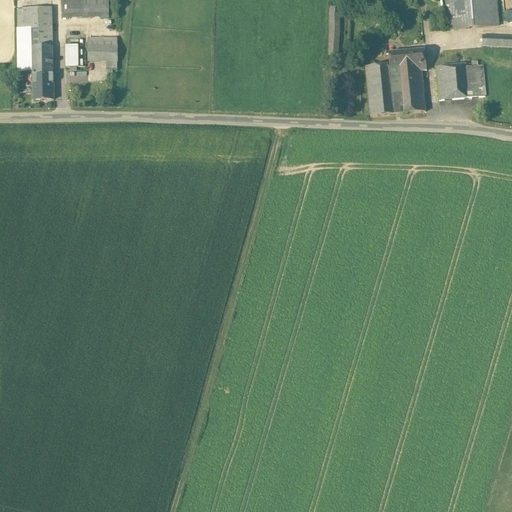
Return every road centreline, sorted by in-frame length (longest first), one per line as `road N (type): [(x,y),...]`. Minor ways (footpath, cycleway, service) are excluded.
road 1 (unclassified): [(0,119),(150,117),(511,136)]
road 2 (track): [(282,122),(172,511)]
